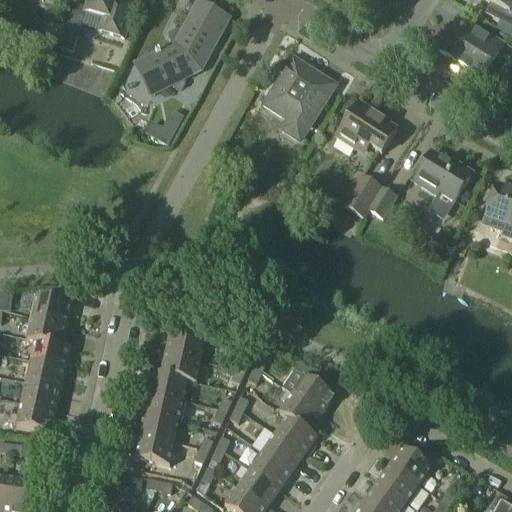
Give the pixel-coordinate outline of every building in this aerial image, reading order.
[(89,0),(85,15),(102,20),(99,33),(125,41),(135,5),(127,3),(127,0),(89,0)] [(511,0),(478,0),(498,10),(493,21),(511,30),(511,0)] [(199,6),(183,34),(179,32),(168,37),(174,49),(162,55),(161,52),(155,55),(156,58),(136,68),(151,98),(162,93),(172,88),(173,90),(177,93),(182,93),(185,89),(184,84),(183,82),(201,73),(228,22),(199,6)] [(83,21),(68,17),(58,51),(74,56),(83,21)] [(452,31),(438,53),(470,74),(479,59),(487,65),(500,44),(476,29),(469,42),(452,31)] [(283,81),(266,108),(266,109),(272,100),(295,115),(283,133),(300,144),(331,95),(314,84),(312,87),(304,82),(306,78),(307,76),(307,75),(306,74),(306,73),(306,72),(305,71),(294,64),(289,70),(285,68),(281,69),(278,73),(279,78),(283,81)] [(359,106),(336,142),(355,153),(358,149),(367,154),(370,150),(382,157),(397,133),(376,119),(377,117),(359,106)] [(172,114),(167,122),(180,129),(185,120),(172,114)] [(431,156),(414,185),(438,199),(440,196),(455,205),(473,176),(456,166),(454,170),(431,156)] [(382,192),(361,179),(343,210),(363,222),(366,218),(368,214),(382,192)] [(511,192),(498,187),(486,221),(487,221),(488,217),(510,225),(509,229),(511,230),(511,192)] [(383,223),(396,200),(382,192),(368,214),(383,223)] [(32,322),(68,330),(73,308),(37,300),(32,322)] [(68,330),(32,322),(27,343),(72,353),(72,352),(64,350),(68,330)] [(165,357),(202,365),(206,344),(170,335),(165,357)] [(31,366),(67,374),(72,353),(27,343),(27,344),(35,345),(31,366)] [(165,357),(161,378),(153,376),(152,377),(197,387),(202,365),(165,357)] [(242,362),(237,373),(245,377),(250,366),(242,362)] [(254,373),(262,377),(267,366),(259,362),(254,373)] [(26,387),(62,395),(67,374),(31,366),(26,387)] [(298,369),(295,373),(330,397),(340,384),(298,369)] [(245,377),(237,373),(232,385),(240,389),(245,377)] [(262,377),(254,373),(248,385),(256,389),(262,377)] [(197,387),(152,377),(148,398),(184,406),(188,385),(197,387)] [(292,398),(323,420),(336,401),(305,380),(292,398)] [(21,408),(57,416),(62,395),(26,387),(21,408)] [(184,406),(148,398),(143,419),(179,427),(184,406)] [(323,420),(292,398),(280,416),(317,442),(318,441),(311,437),(323,420)] [(235,412),(244,416),(249,405),(241,401),(235,412)] [(224,402),(218,414),(227,417),(232,406),(224,402)] [(21,408),(16,430),(53,438),(57,416),(21,408)] [(235,412),(230,424),(238,428),(244,416),(235,412)] [(227,417),(218,414),(213,425),(221,429),(227,417)] [(317,442),(280,416),(280,417),(287,421),(275,439),(305,460),(317,442)] [(138,440),(175,448),(179,427),(143,419),(138,440)] [(262,456),(293,478),(305,460),(275,439),(262,456)] [(175,448),(138,440),(133,462),(170,470),(175,448)] [(225,457),(230,445),(222,441),(217,453),(225,457)] [(200,454),(208,457),(213,446),(205,442),(200,454)] [(0,456),(9,457),(10,448),(0,447),(0,456)] [(23,450),(10,448),(9,457),(22,459),(23,450)] [(389,469),(420,490),(433,472),(402,450),(389,469)] [(225,457),(217,453),(211,464),(220,468),(225,457)] [(200,454),(195,465),(203,469),(208,457),(200,454)] [(250,474),(280,496),(293,478),(262,456),(250,474)] [(389,469),(377,486),(408,508),(420,490),(389,469)] [(208,472),(202,484),(210,488),(216,476),(208,472)] [(265,511),(269,511),(280,496),(250,474),(238,492),(265,511)] [(2,511),(25,511),(28,485),(6,482),(2,511)] [(159,495),(160,486),(148,484),(146,492),(159,495)] [(159,495),(171,498),(173,489),(160,486),(159,495)] [(404,511),(408,508),(377,486),(365,504),(375,511),(404,511)] [(265,511),(238,492),(225,510),(227,511),(265,511)] [(448,494),(441,505),(448,510),(455,499),(448,494)] [(194,511),(200,511),(204,507),(193,500),(188,507),(194,511)] [(509,511),(495,503),(490,511),(509,511)]
